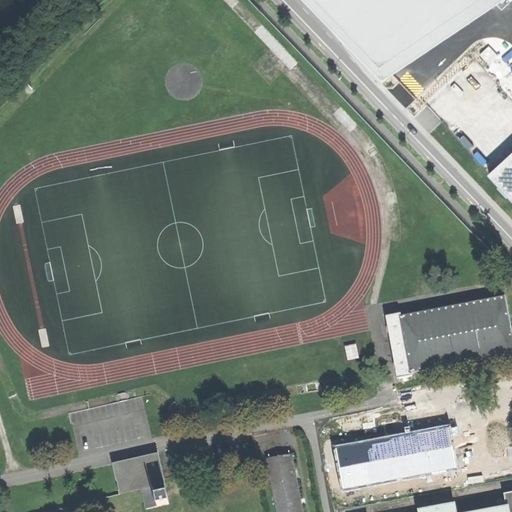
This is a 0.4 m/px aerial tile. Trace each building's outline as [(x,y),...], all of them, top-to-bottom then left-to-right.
[(511,0),(310,0),(390,83),(511,1),(511,0)] [(511,202),(511,152),(487,176),(511,202)] [(511,353),(511,339),(504,298),(401,318),(401,315),(386,317),(398,379),(412,377),(411,373),(511,353)] [(449,428),(336,449),(343,490),(457,469),(449,428)] [(158,455),(113,465),(120,494),(142,489),(146,509),(169,503),(158,455)] [(301,511),(291,455),(268,460),(277,511),(301,511)] [(511,511),(511,494),(505,496),(507,508),(485,511),(455,511),(454,505),(419,511),(418,511),(511,511)]
